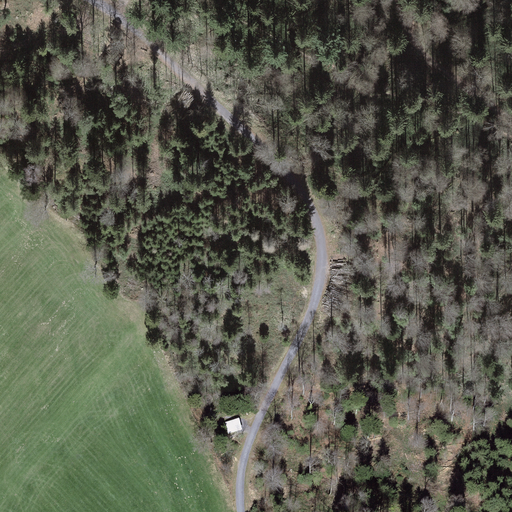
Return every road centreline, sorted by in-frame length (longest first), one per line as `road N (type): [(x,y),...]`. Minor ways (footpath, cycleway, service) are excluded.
road 1 (track): [(100,0),(170,53),(300,190),(317,225),(317,294),(248,440),(240,511)]
road 2 (track): [(394,0),(432,61),(511,123)]
